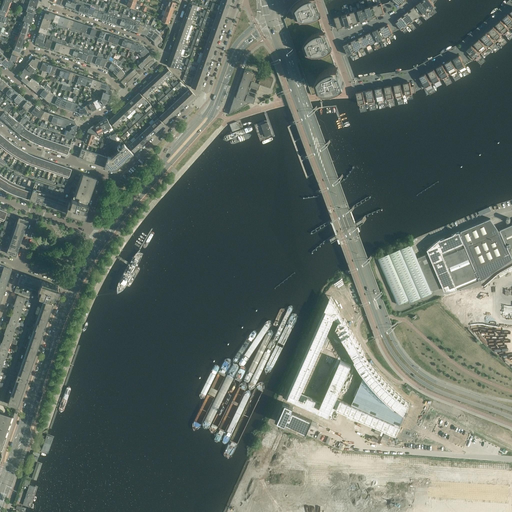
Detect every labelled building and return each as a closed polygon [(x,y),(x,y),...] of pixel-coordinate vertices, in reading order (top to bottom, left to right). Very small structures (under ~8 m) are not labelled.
[(80,3),(78,11),(82,12),(85,5),(85,3),(86,0),(84,0),(84,2),(81,1),(80,3)] [(128,0),(126,6),(129,7),(133,8),(135,9),(137,6),(138,6),(139,4),(138,4),(139,4),(135,3),(128,0)] [(311,0),(298,0),(297,1),(295,2),(294,3),(292,5),(291,6),(290,8),(289,9),(288,10),(287,12),(287,13),(285,16),(286,18),(283,19),(284,20),(309,89),(319,86),(320,88),(322,89),(324,89),(327,90),(329,90),(330,90),(331,90),(333,89),(334,89),(335,89),(337,88),(338,88),(339,88),(339,87),(340,87),(341,86),(342,85),(342,84),(336,67),(311,0)] [(429,0),(422,0),(420,1),(427,11),(434,6),(429,0)] [(414,6),(421,16),(427,11),(420,1),(414,6)] [(89,7),(87,14),(91,15),(95,5),(91,3),(90,5),(89,7)] [(99,7),(96,17),(100,19),(103,11),(104,7),(105,6),(106,4),(104,3),(103,5),(102,8),(99,7)] [(162,3),(160,9),(164,10),(172,13),(172,12),(174,7),(162,3)] [(376,17),(384,14),(381,3),(373,6),(376,17)] [(2,4),(0,8),(7,11),(10,12),(11,10),(8,9),(9,7),(2,4)] [(95,5),(91,15),(96,17),(99,7),(100,6),(95,5)] [(373,6),(365,8),(368,19),(376,17),(373,6)] [(414,20),(421,16),(414,6),(407,11),(414,20)] [(365,8),(357,10),(361,21),(368,19),(365,8)] [(108,13),(105,20),(110,22),(113,12),(113,11),(110,10),(109,10),(108,13)] [(357,10),(350,13),(353,24),(361,21),(357,10)] [(408,25),(414,20),(407,11),(401,16),(408,25)] [(23,17),(22,20),(30,23),(32,17),(24,15),(19,13),(18,13),(17,15),(23,17)] [(117,16),(114,23),(119,25),(121,18),(123,14),(120,13),(119,17),(117,16)] [(350,13),(342,15),(345,26),(353,24),(350,13)] [(0,20),(4,22),(7,23),(9,18),(6,17),(0,14),(0,20)] [(121,18),(119,25),(123,26),(126,19),(127,17),(127,16),(123,14),(121,18)] [(511,18),(508,14),(502,18),(506,22),(504,24),(508,29),(510,27),(511,28),(511,26),(511,18)] [(342,15),(334,18),(337,29),(345,26),(342,15)] [(401,16),(394,21),(401,30),(408,25),(401,16)] [(69,19),(64,18),(61,28),(63,28),(62,30),(65,31),(69,19)] [(131,18),(128,28),(132,29),(136,20),(131,18)] [(136,20),(132,29),(137,31),(139,24),(140,21),(136,20)] [(500,20),(495,24),(499,28),(497,30),(501,35),(503,33),(504,34),(509,30),(508,29),(504,24),(500,20)] [(139,24),(137,31),(141,33),(144,26),(145,23),(140,21),(139,24)] [(144,26),(141,33),(146,34),(149,28),(150,26),(145,23),(144,26)] [(385,38),(393,34),(388,24),(380,28),(385,38)] [(19,28),(19,31),(26,33),(28,28),(21,25),(19,25),(18,27),(19,28)] [(149,28),(146,34),(150,37),(154,31),(156,29),(151,25),(149,28)] [(493,26),(488,31),(491,35),(489,36),(494,42),(496,40),(502,36),(501,35),(497,30),(493,26)] [(40,27),(38,31),(48,35),(50,35),(50,33),(46,32),(47,30),(40,27)] [(380,28),(373,31),(378,41),(385,38),(380,28)] [(154,31),(150,37),(153,40),(158,35),(162,31),(160,30),(159,31),(156,29),(154,31)] [(38,31),(37,36),(44,39),(46,40),(47,38),(48,35),(38,31)] [(158,35),(153,40),(157,44),(162,39),(161,37),(164,33),(162,31),(158,35)] [(373,31),(365,34),(370,45),(378,41),(373,31)] [(105,32),(103,39),(101,44),(103,44),(105,40),(107,40),(110,33),(105,32)] [(179,32),(177,36),(185,39),(187,40),(189,35),(187,35),(179,32)] [(12,36),(12,38),(23,42),(25,38),(18,35),(12,33),(11,36),(12,36)] [(489,36),(486,33),(481,37),(484,41),(482,43),(487,48),(489,46),(489,47),(494,42),(489,36)] [(53,36),(49,47),(54,49),(57,38),(55,37),(55,35),(53,34),(53,36)] [(365,34),(358,38),(363,48),(370,45),(365,34)] [(45,44),(44,46),(49,47),(53,36),(51,35),(49,39),(47,38),(46,40),(45,44)] [(37,36),(35,41),(39,42),(38,44),(43,46),(44,44),(44,42),(43,42),(44,39),(37,36)] [(66,42),(63,52),(67,53),(71,42),(72,38),(70,37),(68,43),(66,42)] [(12,38),(10,43),(22,47),(23,42),(12,38)] [(57,38),(54,49),(58,50),(62,40),(57,38)] [(358,38),(351,41),(356,52),(363,48),(358,38)] [(482,43),(479,39),(474,43),(477,47),(475,49),(479,54),(481,52),(482,53),(487,49),(487,48),(482,43)] [(62,40),(58,50),(63,52),(66,42),(66,41),(62,40)] [(348,55),(356,52),(351,41),(343,45),(348,55)] [(13,48),(13,49),(20,51),(22,47),(14,44),(10,43),(10,44),(9,44),(8,46),(13,48)] [(137,43),(134,50),(138,51),(139,53),(141,51),(145,47),(143,45),(137,43)] [(75,45),(72,55),(76,57),(80,45),(76,44),(75,45)] [(475,49),(471,45),(466,50),(470,54),(468,55),(467,55),(472,61),(474,59),(475,59),(480,55),(479,54),(475,49)] [(89,49),(85,60),(90,61),(92,54),(94,50),(92,49),(92,47),(90,47),(89,49)] [(138,54),(137,55),(140,58),(141,57),(142,56),(148,51),(145,47),(141,51),(139,53),(138,54)] [(83,51),(81,58),(85,60),(89,49),(87,48),(85,52),(83,51)] [(92,54),(90,61),(95,63),(98,52),(96,51),(95,55),(92,54)] [(101,57),(99,64),(104,66),(106,59),(107,55),(105,54),(104,58),(101,57)] [(119,79),(120,81),(126,87),(140,75),(139,74),(141,72),(155,59),(150,54),(145,58),(138,64),(137,64),(133,68),(134,69),(127,75),(125,77),(123,74),(119,77),(120,78),(119,79)] [(106,59),(104,66),(108,68),(111,61),(113,59),(113,58),(110,57),(107,55),(106,59)] [(459,55),(453,58),(455,63),(453,64),(456,70),(459,69),(459,70),(465,66),(459,55)] [(170,56),(168,61),(177,64),(179,58),(170,56)] [(6,57),(1,63),(5,66),(7,68),(7,67),(8,66),(9,66),(12,63),(14,64),(17,61),(15,60),(14,60),(9,59),(10,58),(7,58),(6,57)] [(32,59),(29,63),(35,68),(35,67),(36,68),(36,67),(38,65),(39,65),(40,62),(40,61),(40,60),(35,58),(35,60),(32,59)] [(111,61),(108,68),(112,70),(116,64),(119,61),(117,60),(117,61),(113,59),(111,61)] [(453,64),(451,60),(445,63),(447,67),(445,69),(448,75),(450,73),(451,74),(457,71),(456,70),(453,64)] [(40,69),(42,70),(41,74),(38,74),(38,75),(42,77),(43,76),(45,71),(47,63),(42,62),(42,61),(42,62),(40,68),(40,69)] [(116,64),(112,70),(115,73),(116,74),(121,68),(119,66),(121,63),(119,61),(116,64)] [(168,61),(167,65),(175,68),(179,70),(180,65),(177,64),(168,61)] [(29,63),(26,67),(34,74),(35,74),(36,72),(34,71),(35,69),(35,68),(29,63)] [(47,63),(45,71),(43,76),(42,77),(45,78),(47,71),(49,72),(51,65),(47,63)] [(442,64),(436,67),(439,72),(436,73),(439,79),(442,78),(442,79),(448,75),(445,69),(442,64)] [(26,67),(23,71),(27,74),(28,75),(31,78),(34,74),(26,67)] [(166,67),(163,70),(169,76),(172,73),(166,67)] [(123,74),(125,73),(121,68),(116,74),(119,77),(123,74)] [(235,96),(234,96),(228,114),(245,104),(246,105),(248,104),(247,103),(248,103),(250,104),(251,102),(253,103),(254,99),(255,100),(256,97),(255,97),(254,97),(255,93),(256,93),(257,93),(255,93),(257,89),(259,84),(269,87),(272,80),(273,80),(274,78),(273,78),(260,73),(259,74),(258,74),(258,75),(253,73),(253,72),(243,69),(245,69),(235,96)] [(434,69),(428,72),(430,76),(428,78),(431,84),(433,82),(434,83),(440,80),(439,79),(436,73),(434,69)] [(163,70),(159,74),(165,80),(169,76),(163,70)] [(28,75),(23,71),(23,72),(20,75),(23,78),(21,79),(26,83),(29,80),(26,78),(28,75)] [(70,71),(67,78),(69,79),(68,84),(65,83),(65,85),(69,87),(72,80),(74,73),(70,71)] [(425,73),(419,76),(422,81),(419,82),(422,89),(423,89),(422,88),(425,87),(425,88),(431,85),(431,84),(428,78),(425,73)] [(79,74),(76,81),(75,84),(80,86),(81,83),(83,76),(79,74)] [(159,74),(155,77),(161,84),(165,80),(159,74)] [(85,85),(84,88),(89,90),(90,86),(92,79),(88,77),(85,85)] [(155,77),(151,81),(157,87),(161,84),(155,77)] [(29,80),(26,83),(30,87),(35,81),(31,78),(29,80)] [(285,89),(283,90),(284,93),(286,98),(306,91),(303,84),(303,82),(301,78),(300,79),(295,82),(294,83),(289,86),(288,87),(285,89)] [(97,80),(94,88),(93,91),(98,92),(99,89),(100,87),(100,88),(102,82),(97,80)] [(35,81),(30,87),(34,90),(39,84),(35,81)] [(151,81),(147,84),(153,91),(157,87),(151,81)] [(410,81),(403,83),(404,88),(405,94),(405,95),(412,94),(412,93),(415,93),(414,85),(413,85),(413,86),(411,86),(410,81)] [(39,84),(34,90),(39,94),(47,84),(48,83),(47,82),(44,85),(44,84),(42,86),(40,84),(39,84)] [(102,82),(100,88),(103,88),(106,89),(105,92),(110,94),(111,92),(107,84),(102,82)] [(6,83),(1,89),(0,89),(0,93),(2,91),(5,93),(10,87),(6,83)] [(400,83),(394,85),(395,90),(396,96),(396,97),(403,96),(403,95),(405,94),(404,88),(401,88),(400,83)] [(47,84),(39,94),(44,97),(48,90),(48,91),(51,88),(47,84)] [(147,84),(144,88),(150,94),(153,91),(147,84)] [(391,85),(384,86),(385,91),(386,98),(387,99),(393,98),(393,97),(396,96),(395,90),(392,90),(391,85)] [(10,87),(5,93),(7,95),(5,97),(7,98),(14,90),(10,87)] [(381,87),(375,88),(376,93),(377,100),(377,101),(384,100),(384,99),(386,98),(385,91),(382,92),(381,87)] [(144,88),(140,91),(146,98),(150,94),(144,88)] [(53,94),(49,101),(54,103),(57,96),(55,95),(57,90),(55,89),(54,92),(53,94)] [(189,89),(185,92),(191,98),(195,95),(189,89)] [(372,89),(365,90),(366,95),(368,102),(368,103),(374,101),(377,100),(376,93),(373,94),(372,89)] [(14,90),(7,99),(8,100),(11,102),(13,100),(18,93),(14,90)] [(48,90),(44,97),(49,101),(53,94),(48,91),(48,90)] [(363,91),(356,92),(358,104),(365,103),(365,102),(368,102),(366,95),(364,96),(363,91)] [(139,92),(135,96),(141,102),(145,99),(139,92)] [(185,92),(182,95),(188,102),(191,98),(185,92)] [(18,93),(13,100),(15,101),(14,103),(16,105),(17,103),(22,97),(18,93)] [(62,98),(59,106),(64,107),(67,100),(68,97),(63,95),(62,98)] [(182,95),(178,99),(184,105),(188,102),(182,95)] [(57,96),(54,103),(59,106),(62,98),(57,96)] [(72,102),(69,109),(75,111),(78,104),(77,103),(74,102),(76,97),(74,96),(72,102)] [(135,96),(131,99),(137,106),(141,102),(135,96)] [(22,97),(17,103),(21,106),(22,106),(27,100),(26,100),(22,97)] [(91,97),(87,100),(92,110),(96,108),(91,98),(91,97)] [(94,97),(91,98),(96,108),(100,105),(98,101),(97,99),(96,100),(94,97)] [(100,100),(98,101),(100,105),(108,102),(109,99),(101,97),(100,100)] [(86,102),(83,103),(88,112),(92,110),(87,100),(86,98),(84,99),(86,102)] [(137,106),(131,99),(128,103),(133,109),(137,106)] [(178,99),(174,103),(180,109),(184,105),(178,99)] [(20,110),(18,113),(19,114),(21,115),(26,109),(31,103),(27,100),(22,106),(24,108),(21,111),(20,110)] [(78,104),(75,111),(79,112),(82,113),(84,113),(85,114),(85,113),(85,114),(86,113),(88,112),(83,103),(83,104),(82,104),(82,103),(79,102),(78,104)] [(31,103),(26,109),(30,113),(31,112),(36,105),(35,106),(31,103)] [(128,103),(124,106),(131,114),(134,110),(133,109),(128,103)] [(174,103),(170,106),(176,113),(180,109),(174,103)] [(0,107),(0,106),(0,115),(4,110),(6,108),(7,107),(9,105),(7,104),(4,107),(2,109),(0,107)] [(36,105),(31,112),(35,115),(40,109),(36,105)] [(124,106),(120,110),(126,116),(127,117),(131,114),(124,106)] [(170,106),(166,110),(172,116),(176,113),(170,106)] [(4,110),(0,115),(0,117),(3,120),(9,114),(6,112),(8,110),(6,108),(4,110)] [(40,109),(35,115),(40,118),(44,111),(40,109)] [(120,110),(116,113),(122,120),(126,116),(120,110)] [(166,110),(163,113),(169,120),(172,116),(166,110)] [(44,111),(40,118),(46,120),(48,112),(44,111)] [(54,114),(48,112),(46,120),(43,127),(45,128),(48,121),(51,122),(54,114)] [(116,113),(113,117),(119,123),(122,120),(116,113)] [(163,113),(159,117),(165,123),(169,120),(163,113)] [(9,114),(3,120),(7,123),(13,117),(9,114)] [(152,119),(154,121),(160,128),(164,124),(156,116),(152,119)] [(13,117),(7,123),(11,127),(17,120),(13,117)] [(17,120),(11,127),(15,130),(21,124),(25,118),(23,117),(19,122),(17,120)] [(113,117),(109,120),(115,127),(119,123),(113,117)] [(21,124),(15,130),(20,133),(24,127),(25,127),(22,125),(27,120),(25,118),(21,124)] [(111,127),(107,118),(102,120),(107,129),(111,127)] [(66,124),(65,127),(66,127),(68,128),(76,123),(75,122),(71,120),(70,120),(68,119),(66,124)] [(102,120),(98,122),(102,130),(103,131),(107,129),(102,120)] [(154,121),(150,125),(156,131),(160,128),(154,121)] [(236,121),(229,124),(232,131),(239,129),(236,121)] [(99,123),(94,126),(98,133),(103,131),(102,130),(98,122),(99,123)] [(67,128),(67,130),(69,131),(74,132),(77,125),(76,123),(68,128),(67,128)] [(88,129),(87,132),(95,134),(98,133),(94,126),(94,125),(90,126),(91,127),(88,129)] [(150,125),(147,128),(153,135),(156,131),(150,125)] [(24,127),(20,133),(24,136),(28,130),(29,128),(26,126),(24,127)] [(29,128),(24,136),(29,139),(34,131),(29,128)] [(147,128),(143,132),(149,138),(153,135),(147,128)] [(34,131),(29,139),(34,141),(37,135),(38,133),(34,131)] [(143,132),(139,135),(145,141),(149,138),(143,132)] [(37,135),(34,141),(39,144),(42,135),(38,133),(37,135)] [(134,137),(135,139),(141,145),(145,141),(139,135),(138,133),(134,137)] [(117,137),(104,149),(107,150),(119,139),(117,137)] [(135,139),(132,142),(138,148),(141,145),(135,139)] [(1,148),(5,151),(11,143),(7,140),(1,148)] [(130,140),(126,144),(134,152),(138,148),(132,142),(130,140)] [(11,143),(5,151),(10,154),(15,146),(11,143)] [(107,157),(104,166),(111,169),(117,167),(117,168),(125,160),(125,159),(129,155),(129,156),(132,153),(124,144),(121,146),(119,145),(118,145),(117,146),(117,147),(119,149),(110,157),(108,156),(107,157)] [(20,149),(15,146),(10,154),(15,157),(20,149)] [(20,149),(15,157),(20,160),(24,151),(20,149)] [(24,151),(21,158),(20,160),(24,162),(29,154),(24,151)] [(29,154),(24,162),(30,165),(30,163),(33,156),(29,154)] [(33,156),(30,165),(35,166),(38,157),(33,156)] [(30,197),(29,199),(34,201),(40,202),(45,204),(50,206),(55,208),(60,209),(65,211),(81,217),(82,216),(83,216),(83,215),(85,210),(86,207),(94,183),(96,177),(81,172),(76,170),(71,169),(71,170),(68,178),(64,189),(62,188),(59,188),(36,180),(36,181),(35,184),(33,188),(30,197)] [(8,180),(3,188),(8,191),(12,182),(8,180)] [(12,182),(8,191),(13,193),(17,184),(12,182)] [(17,184),(13,193),(18,195),(21,186),(17,184)] [(21,186),(18,195),(23,197),(26,187),(21,186)] [(28,220),(17,216),(16,221),(26,225),(28,220)] [(463,231),(460,232),(464,243),(480,280),(484,278),(490,274),(504,264),(511,259),(511,258),(500,231),(489,219),(462,230),(463,231)] [(26,225),(16,221),(14,226),(25,230),(26,225)] [(511,224),(499,230),(500,231),(511,258),(511,259),(511,258),(511,224)] [(25,230),(14,226),(12,231),(23,235),(25,230)] [(23,235),(12,231),(10,236),(21,240),(23,235)] [(437,241),(427,250),(429,253),(443,287),(444,291),(457,289),(458,289),(442,253),(464,243),(460,232),(459,232),(456,233),(456,232),(453,234),(439,240),(438,240),(437,241)] [(21,240),(10,236),(9,242),(19,245),(21,240)] [(18,250),(19,245),(9,242),(7,247),(18,250)] [(464,243),(442,253),(458,289),(480,280),(464,243)] [(411,244),(378,258),(379,261),(384,272),(398,304),(408,300),(409,302),(432,292),(430,288),(422,269),(421,265),(420,265),(417,258),(412,247),(411,244)] [(18,250),(7,247),(5,252),(16,256),(18,250)] [(429,253),(418,258),(421,265),(422,269),(430,288),(432,291),(443,287),(429,253)] [(0,267),(3,269),(2,271),(10,274),(11,269),(9,268),(8,268),(7,268),(0,265),(0,267)] [(26,275),(21,273),(20,277),(19,277),(19,278),(17,284),(22,285),(26,275)] [(0,275),(0,280),(7,283),(8,280),(8,279),(8,278),(0,275)] [(31,277),(26,275),(22,285),(27,287),(31,277)] [(36,278),(31,277),(27,287),(33,289),(36,278)] [(41,280),(36,278),(33,289),(38,291),(41,280)] [(49,283),(41,280),(38,291),(39,292),(38,295),(44,297),(53,300),(54,300),(56,296),(57,296),(60,288),(58,287),(58,286),(57,285),(51,283),(49,282),(49,283)] [(331,291),(284,397),(334,418),(337,411),(395,438),(410,403),(403,398),(389,385),(377,371),(366,358),(331,291)] [(53,300),(44,297),(44,299),(43,299),(40,307),(38,315),(7,403),(17,406),(26,382),(24,382),(25,381),(26,381),(28,378),(26,377),(26,376),(27,377),(43,331),(43,329),(44,330),(45,327),(44,327),(44,326),(45,326),(53,303),(52,302),(53,300)] [(14,307),(13,310),(22,313),(23,313),(26,314),(27,314),(28,312),(22,310),(21,310),(22,308),(14,305),(13,307),(14,307)] [(11,314),(10,319),(18,322),(20,323),(21,321),(19,320),(18,319),(19,317),(11,314)] [(8,323),(6,328),(14,331),(16,332),(18,333),(21,334),(22,331),(14,329),(15,327),(16,327),(16,326),(8,323)] [(5,333),(3,338),(11,341),(18,343),(19,341),(12,338),(13,336),(5,333)] [(0,345),(0,347),(0,348),(8,350),(9,348),(9,345),(2,342),(1,342),(0,345)] [(283,402),(275,420),(306,434),(312,420),(298,414),(291,411),(293,407),(283,402)] [(0,454),(13,416),(0,411),(0,454)] [(46,436),(40,452),(44,454),(50,437),(46,436)] [(278,448),(250,511),(299,511),(303,450),(278,448)] [(303,450),(299,511),(347,511),(352,453),(303,450)] [(352,453),(347,511),(396,511),(400,457),(352,453)] [(400,457),(396,511),(444,511),(448,460),(400,457)] [(448,460),(444,511),(492,511),(496,463),(448,460)] [(41,464),(37,463),(31,478),(36,480),(41,464)] [(35,487),(29,485),(23,505),(28,507),(35,487)]
